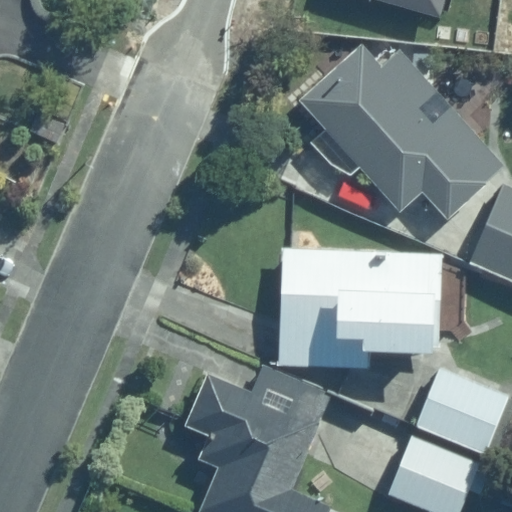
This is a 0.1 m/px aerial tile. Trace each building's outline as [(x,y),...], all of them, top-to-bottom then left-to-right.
[(506,172),(396,52),(383,63),(365,43),(299,103),(402,215),(424,195),(450,223),(506,172)] [(511,192),(502,188),(471,258),(511,276),(511,192)] [(441,356),(445,254),(281,248),(276,370),(371,373),(372,353),(441,356)] [(510,398),(441,368),(416,425),(486,455),(510,398)] [(329,400),(266,373),(255,399),(210,380),(189,431),(210,440),(201,461),(223,470),(205,511),(331,511),(334,505),(292,488),(329,400)] [(462,511),(482,463),(412,436),(387,499),(421,511),(462,511)]
